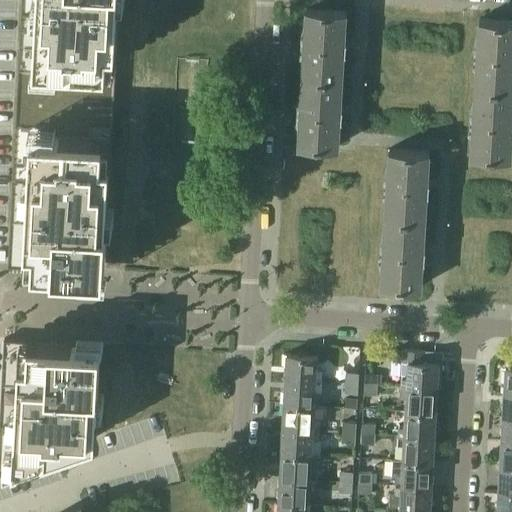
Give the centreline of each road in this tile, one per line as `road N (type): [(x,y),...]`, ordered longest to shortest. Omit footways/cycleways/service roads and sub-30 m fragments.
road 1 (residential): [(248,316),(265,0)]
road 2 (residential): [(248,316),(468,328)]
road 3 (residential): [(237,511),(248,316)]
road 4 (residential): [(459,511),(468,328)]
road 5 (residential): [(143,458),(0,507)]
